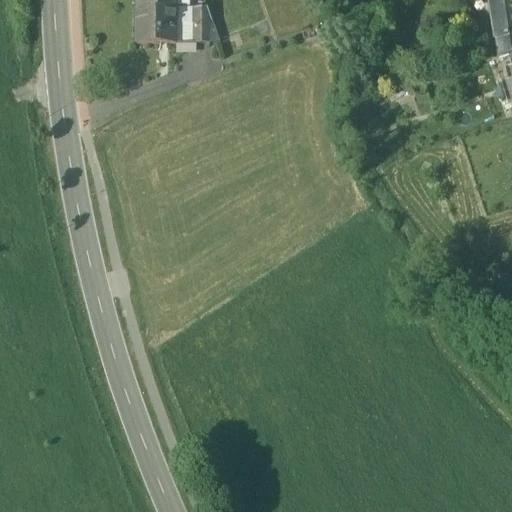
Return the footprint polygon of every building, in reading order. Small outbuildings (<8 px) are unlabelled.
[(136,0),(137,10),(177,10),(176,0),(136,0)] [(511,0),(489,0),(496,43),(511,40),(511,0)] [(136,45),(176,45),(177,10),(137,10),(136,45)] [(194,11),(177,10),(176,45),(193,44),(194,11)] [(193,44),(209,44),(209,43),(209,17),(207,11),(194,11),(193,44)] [(209,17),(209,43),(217,40),(209,17)] [(511,57),(511,40),(496,43),(499,61),(511,57)] [(511,82),(511,83),(503,86),(508,103),(509,107),(511,105),(511,82)] [(399,94),(401,99),(412,95),(411,90),(399,94)]
